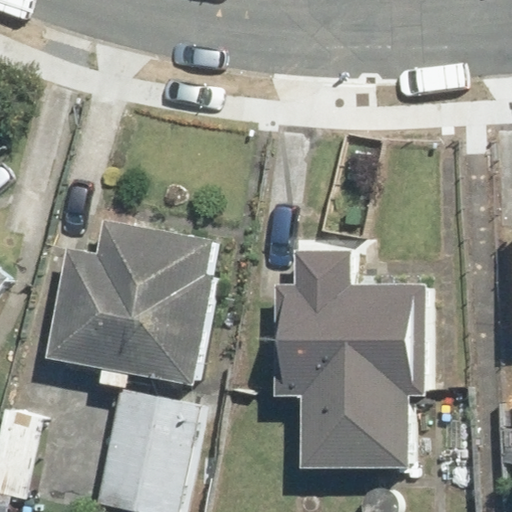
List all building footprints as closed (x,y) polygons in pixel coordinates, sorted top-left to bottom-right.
[(61,357),(207,384),(227,275),(219,274),(225,239),(119,219),(112,253),(81,248),(61,357)] [(316,466),(422,466),(422,393),(438,393),(438,282),(365,282),(365,249),(310,249),(310,284),(291,284),(291,396),(316,395),(316,466)] [(0,305),(24,276),(0,257),(0,305)] [(110,503),(159,511),(197,511),(218,404),(132,387),(110,503)] [(2,491),(39,499),(57,418),(21,410),(2,491)] [(401,492),(392,490),(382,493),(376,500),(374,509),(374,511),(410,511),(412,508),(409,498),(401,492)]
